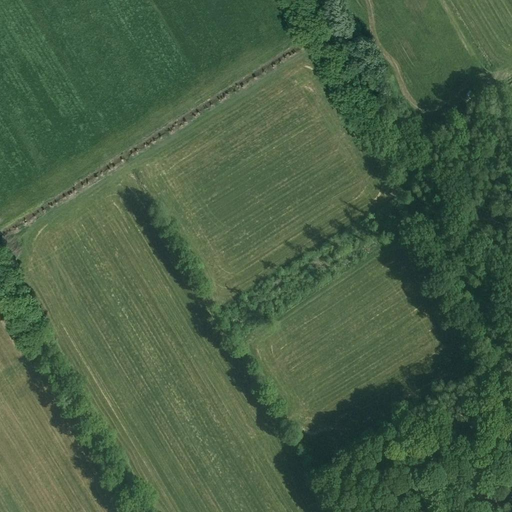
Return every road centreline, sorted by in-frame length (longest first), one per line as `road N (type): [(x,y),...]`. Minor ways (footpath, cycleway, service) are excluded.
road 1 (track): [(0,276),(142,511)]
road 2 (track): [(298,0),(406,177)]
road 3 (track): [(406,177),(511,351)]
